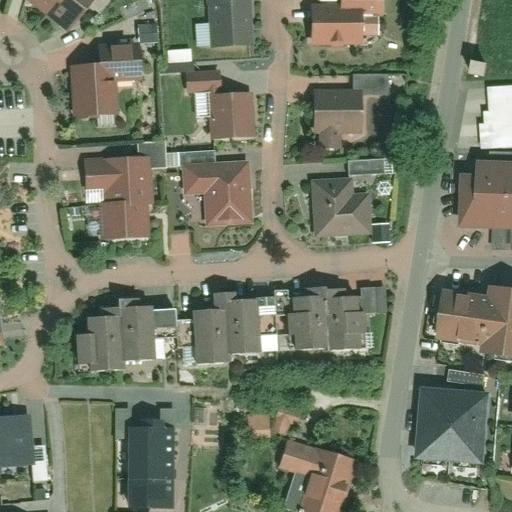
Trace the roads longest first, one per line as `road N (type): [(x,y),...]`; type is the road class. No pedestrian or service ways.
road 1 (residential): [(276,265),(278,0)]
road 2 (residential): [(394,511),(419,253)]
road 3 (residential): [(419,253),(466,0)]
road 4 (residential): [(58,289),(42,96),(28,62),(14,53)]
road 5 (residential): [(58,289),(276,265)]
road 6 (residential): [(276,265),(419,253)]
road 7 (residential): [(0,391),(21,380),(38,351),(58,289)]
